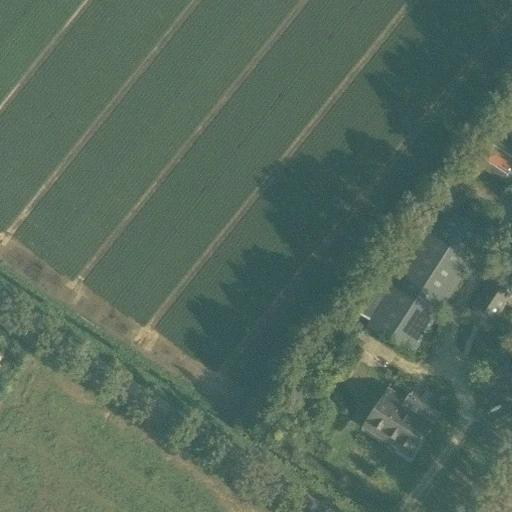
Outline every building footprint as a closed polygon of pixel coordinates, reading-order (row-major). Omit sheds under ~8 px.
[(511,151),(494,140),(476,168),(508,189),(511,182),(511,151)] [(410,357),(488,237),(445,209),(367,329),(410,357)] [(511,287),(498,278),(477,311),(495,323),(511,297),(511,287)] [(363,328),(355,323),(358,319),(351,315),(349,319),(341,314),(332,326),(354,341),(363,328)] [(410,460),(430,429),(438,417),(409,397),(405,402),(388,391),(363,429),(410,460)]
